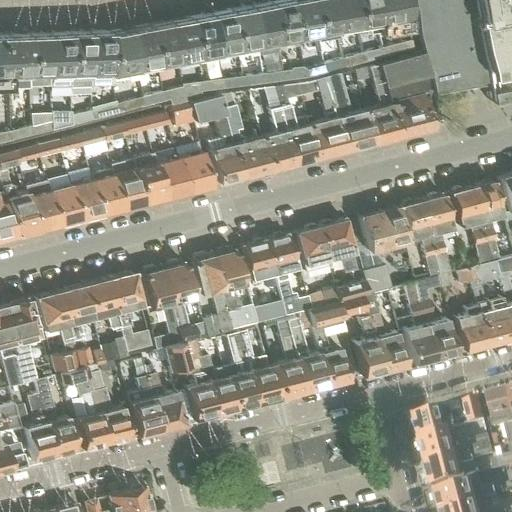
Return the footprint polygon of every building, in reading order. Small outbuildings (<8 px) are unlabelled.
[(294,37),(286,0),(269,0),(266,1),(274,41),(275,46),(295,42),(294,37)] [(286,0),(294,37),(314,33),(307,0),(286,0)] [(328,0),(307,0),(314,33),(315,38),(335,34),(334,29),(328,0)] [(328,0),(334,29),(354,25),(349,0),(328,0)] [(365,32),(375,30),(369,0),(349,0),(354,25),(363,23),(365,32)] [(400,0),(369,0),(375,30),(376,32),(405,26),(400,0)] [(511,0),(408,0),(420,49),(429,91),(511,74),(511,0)] [(266,1),(246,5),(254,44),(274,41),(266,1)] [(234,48),(254,44),(246,5),(226,8),(234,48)] [(214,52),(234,48),(226,8),(206,12),(214,52)] [(206,12),(186,16),(194,56),(214,52),(206,12)] [(174,60),(194,56),(186,16),(166,20),(174,60)] [(166,20),(146,24),(154,64),(174,60),(166,20)] [(134,68),(154,64),(146,24),(126,28),(134,68)] [(126,28),(106,32),(105,76),(107,84),(109,84),(106,73),(134,68),(126,28)] [(107,84),(105,76),(106,32),(106,30),(85,31),(87,84),(107,84)] [(46,84),(66,84),(65,31),(45,32),(46,77),(46,84)] [(66,84),(87,84),(85,31),(65,31),(66,84)] [(35,77),(46,77),(45,32),(24,33),(25,73),(35,73),(35,77)] [(16,73),(25,73),(24,33),(5,33),(6,87),(16,86),(16,73)] [(407,38),(379,45),(382,54),(409,47),(407,38)] [(379,45),(359,51),(361,60),(382,54),(379,45)] [(432,104),(429,91),(420,49),(374,62),(393,133),(428,124),(423,106),(432,104)] [(341,65),(361,60),(359,51),(339,56),(341,65)] [(339,56),(319,61),(321,70),(341,65),(339,56)] [(303,75),(321,70),(319,61),(301,66),(300,66),(301,75),(303,75)] [(369,140),(393,133),(374,62),(364,65),(374,102),(361,105),(369,140)] [(300,66),(279,69),(281,78),(301,75),(300,66)] [(261,80),(281,78),(279,69),(259,72),(261,80)] [(259,72),(239,74),(240,83),(261,80),(259,72)] [(361,105),(346,109),(337,73),(322,77),(340,147),(352,144),(355,145),(361,144),(362,141),(369,140),(361,105)] [(220,85),(240,83),(239,74),(218,77),(220,85)] [(218,77),(198,79),(200,88),(220,85),(218,77)] [(303,120),(312,154),(340,147),(322,77),(312,79),(321,115),(303,120)] [(178,82),(178,84),(181,99),(184,98),(183,96),(198,95),(197,88),(200,88),(198,79),(178,82)] [(165,97),(166,103),(181,99),(178,84),(158,89),(160,99),(165,97)] [(280,85),(269,86),(289,160),(312,154),(303,120),(289,123),(280,85)] [(264,167),(289,160),(269,86),(259,87),(270,128),(255,132),(264,167)] [(158,89),(139,94),(141,104),(160,99),(158,89)] [(220,111),(222,118),(237,174),(264,167),(255,132),(235,137),(233,128),(237,127),(227,91),(216,92),(220,111)] [(190,118),(220,111),(216,92),(198,95),(183,96),(184,98),(190,118)] [(113,111),(141,104),(139,94),(111,101),(113,111)] [(184,98),(181,99),(166,103),(171,123),(190,118),(184,98)] [(111,101),(88,107),(88,117),(113,111),(111,101)] [(47,106),(48,118),(48,127),(56,125),(56,116),(55,106),(47,106)] [(67,112),(68,122),(88,117),(88,107),(67,112)] [(139,115),(142,127),(163,122),(160,110),(139,115)] [(117,121),(120,132),(142,127),(139,115),(117,121)] [(27,123),(27,132),(48,127),(48,118),(27,123)] [(213,180),(237,174),(222,118),(218,119),(219,123),(213,124),(216,135),(202,139),(213,180)] [(96,126),(99,138),(120,132),(117,121),(96,126)] [(27,123),(8,128),(8,137),(27,132),(27,123)] [(74,132),(77,143),(99,138),(96,126),(74,132)] [(8,128),(0,129),(0,139),(8,137),(8,128)] [(53,137),(56,149),(77,143),(74,132),(53,137)] [(33,142),(36,154),(56,149),(53,137),(33,142)] [(11,148),(14,159),(36,154),(33,142),(11,148)] [(197,147),(171,154),(176,173),(180,172),(184,189),(207,184),(197,147)] [(0,150),(0,162),(14,159),(11,148),(0,150)] [(141,200),(163,195),(159,177),(155,178),(148,151),(126,157),(133,184),(137,183),(141,200)] [(149,151),(148,151),(155,178),(159,177),(163,195),(184,189),(180,172),(176,173),(171,154),(151,159),(149,151)] [(108,170),(107,170),(112,189),(116,188),(120,206),(141,200),(137,183),(133,184),(126,157),(106,163),(108,170)] [(94,194),(99,211),(120,206),(116,188),(112,189),(107,170),(86,176),(91,195),(94,194)] [(511,214),(511,208),(511,170),(495,175),(504,210),(505,211),(500,212),(511,254),(511,253),(511,214)] [(86,176),(65,181),(70,200),(73,199),(78,217),(99,211),(94,194),(91,195),(86,176)] [(486,260),(492,258),(496,257),(486,216),(497,213),(488,179),(467,184),(486,260)] [(53,205),(57,222),(78,217),(73,199),(70,200),(65,181),(44,187),(49,206),(53,205)] [(0,183),(0,191),(6,217),(10,216),(14,233),(35,228),(31,210),(27,211),(22,192),(11,195),(8,182),(0,183)] [(477,262),(486,260),(467,184),(445,190),(454,224),(466,221),(477,262)] [(44,187),(22,192),(27,211),(31,210),(35,228),(57,222),(53,205),(49,206),(44,187)] [(0,236),(14,233),(10,216),(6,217),(0,191),(0,236)] [(447,225),(438,192),(417,197),(435,273),(443,271),(447,270),(442,249),(437,228),(447,225)] [(435,273),(417,197),(396,203),(404,236),(416,233),(426,275),(435,273)] [(392,204),(355,214),(364,249),(374,246),(374,249),(378,248),(387,246),(386,243),(401,239),(392,204)] [(316,223),(324,257),(336,254),(340,270),(353,267),(340,217),(316,223)] [(326,263),(324,257),(316,223),(291,230),(302,270),(326,263)] [(283,232),(262,237),(271,269),(280,304),(282,313),(296,309),(303,307),(307,306),(303,293),(294,296),(292,291),(288,292),(281,266),(292,264),(283,232)] [(249,276),(271,269),(262,237),(237,244),(246,276),(242,277),(247,296),(254,320),(266,317),(256,282),(251,281),(249,276)] [(254,320),(247,296),(243,304),(234,306),(228,284),(239,281),(230,247),(226,248),(225,245),(208,249),(228,327),(254,320)] [(202,333),(228,327),(208,249),(190,254),(191,258),(188,259),(197,292),(208,289),(213,311),(198,315),(202,333)] [(511,253),(511,254),(496,257),(492,258),(496,275),(498,280),(496,280),(499,293),(508,291),(503,269),(511,266),(511,253)] [(191,336),(194,335),(189,322),(185,323),(178,297),(189,294),(180,261),(176,262),(175,258),(157,262),(177,340),(191,336)] [(475,280),(496,275),(492,258),(486,260),(477,262),(464,266),(467,278),(473,303),(483,342),(508,335),(496,292),(479,296),(475,280)] [(159,344),(177,340),(157,262),(140,267),(141,271),(137,272),(146,305),(158,302),(165,332),(150,335),(153,346),(159,344)] [(359,278),(363,292),(370,290),(387,285),(381,262),(358,268),(360,278),(359,278)] [(464,266),(452,269),(456,281),(467,278),(464,266)] [(128,270),(105,276),(118,323),(124,349),(147,343),(143,327),(127,331),(123,317),(127,316),(124,306),(137,303),(128,270)] [(446,284),(443,271),(435,273),(437,281),(438,285),(446,284)] [(426,275),(410,280),(429,355),(451,350),(442,316),(431,319),(422,285),(437,281),(435,273),(426,275)] [(122,349),(124,349),(118,323),(105,276),(81,282),(89,315),(102,312),(105,326),(116,324),(119,334),(110,336),(111,338),(96,342),(101,360),(123,354),(122,349)] [(335,299),(359,293),(363,292),(359,278),(331,285),(335,299)] [(410,280),(400,282),(411,324),(399,327),(408,361),(429,355),(410,280)] [(81,282),(57,288),(76,361),(86,358),(82,343),(79,343),(73,319),(89,315),(81,282)] [(317,289),(320,303),(334,299),(335,299),(331,285),(317,289)] [(50,368),(76,361),(57,288),(31,295),(40,328),(54,324),(60,349),(47,353),(50,368)] [(363,292),(359,293),(379,368),(400,363),(392,329),(380,332),(370,290),(363,292)] [(359,293),(335,299),(334,299),(338,312),(354,308),(356,314),(354,314),(359,337),(349,340),(357,374),(379,368),(359,293)] [(0,304),(20,381),(21,380),(30,378),(43,375),(48,373),(41,347),(36,348),(41,368),(36,369),(37,372),(32,373),(22,336),(33,333),(24,297),(0,302),(0,304)] [(511,297),(503,300),(511,334),(511,297)] [(320,303),(307,306),(303,307),(308,324),(315,350),(323,383),(343,377),(335,344),(324,347),(320,333),(342,328),(338,312),(334,299),(320,303)] [(459,348),(483,342),(473,303),(460,306),(461,311),(450,314),(459,348)] [(0,304),(0,369),(4,385),(20,381),(0,304)] [(271,315),(282,313),(280,304),(269,307),(271,315)] [(308,324),(303,307),(296,309),(301,326),(308,324)] [(292,315),(283,318),(301,388),(323,383),(315,350),(303,353),(292,315)] [(278,394),(301,388),(283,318),(272,320),(282,358),(269,361),(278,394)] [(242,328),(233,330),(251,401),(272,396),(263,363),(252,366),(242,328)] [(222,374),(230,407),(251,401),(233,330),(223,333),(233,371),(222,374)] [(196,356),(195,354),(191,336),(177,340),(159,344),(166,370),(187,364),(186,358),(196,356)] [(88,353),(90,362),(93,362),(101,360),(96,342),(94,343),(96,351),(88,353)] [(196,356),(199,369),(210,412),(230,407),(222,374),(221,374),(218,364),(209,367),(205,352),(195,354),(196,356)] [(93,362),(90,362),(82,364),(102,442),(126,436),(117,402),(106,405),(101,385),(98,385),(93,362)] [(79,448),(102,442),(82,364),(55,371),(58,381),(83,374),(86,388),(76,391),(80,410),(70,413),(79,448)] [(188,418),(210,412),(199,369),(188,372),(191,382),(180,384),(188,418)] [(152,370),(142,373),(157,428),(180,422),(171,386),(157,390),(152,370)] [(133,434),(157,428),(142,373),(131,376),(136,395),(124,398),(133,434)] [(43,375),(30,378),(50,453),(71,448),(62,412),(53,414),(43,375)] [(28,459),(50,453),(30,378),(21,380),(24,392),(22,393),(29,421),(19,423),(28,459)] [(511,410),(506,389),(485,395),(493,428),(504,425),(511,447),(509,447),(510,453),(502,455),(500,447),(495,448),(497,457),(500,467),(511,464),(511,410)] [(477,397),(462,400),(461,401),(463,409),(460,409),(458,401),(411,414),(417,435),(483,418),(477,397)] [(0,414),(12,412),(9,400),(0,402),(0,414)] [(0,428),(15,424),(12,412),(0,414),(0,428)] [(417,435),(423,460),(489,443),(486,434),(465,440),(466,444),(457,447),(453,428),(483,420),(483,418),(417,435)] [(0,440),(0,468),(21,463),(14,437),(0,440)] [(491,453),(489,443),(423,460),(430,485),(465,476),(462,464),(473,461),(472,458),(491,453)] [(490,459),(493,469),(500,467),(497,457),(490,459)] [(237,459),(224,462),(223,463),(225,472),(240,469),(237,459)] [(433,489),(438,510),(494,495),(492,485),(474,490),(471,479),(433,489)] [(95,510),(92,496),(80,499),(83,511),(122,511),(146,506),(140,484),(104,493),(107,506),(95,510)] [(495,496),(494,495),(438,510),(438,511),(479,511),(479,509),(486,507),(484,498),(495,496)] [(75,511),(72,501),(49,507),(50,511),(75,511)]
